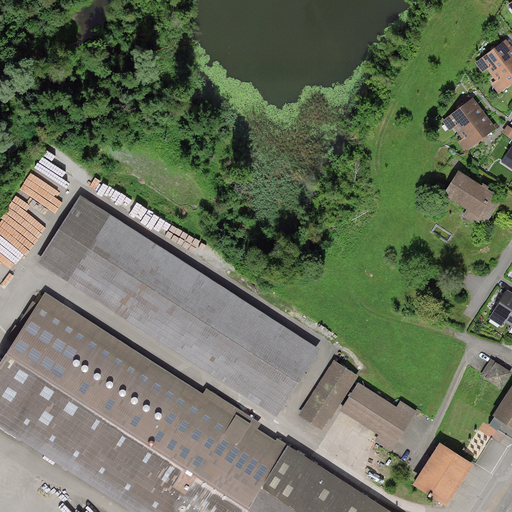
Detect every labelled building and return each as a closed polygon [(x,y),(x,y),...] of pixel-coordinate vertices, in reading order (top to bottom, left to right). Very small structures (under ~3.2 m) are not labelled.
[(476,63),(483,73),(487,70),(496,81),(492,84),(499,93),(511,83),(511,46),(507,40),(494,49),(476,63)] [(443,121),(450,131),(455,127),(464,140),(460,142),(466,151),(485,137),(496,129),(473,99),(461,108),(443,121)] [(511,128),(508,126),(503,133),(511,139),(511,128)] [(511,148),(502,163),(511,170),(511,169),(511,148)] [(496,194),(460,171),(444,195),(480,218),(496,194)] [(320,348),(81,196),(40,264),(279,417),(320,348)] [(511,295),(506,292),(494,312),(511,323),(511,295)] [(200,394),(43,295),(0,363),(0,424),(20,438),(27,427),(161,511),(389,511),(284,445),(285,444),(276,438),(274,442),(255,430),(259,423),(204,388),(200,394)] [(336,343),(342,331),(315,318),(309,331),(336,343)] [(358,376),(335,361),(300,416),(322,431),(358,376)] [(509,376),(489,364),(480,379),(500,391),(509,376)] [(397,410),(358,385),(342,410),(380,434),(376,440),(391,450),(415,411),(401,402),(397,410)] [(511,392),(493,422),(511,434),(511,392)] [(472,463),(442,446),(415,491),(445,509),(472,463)]
